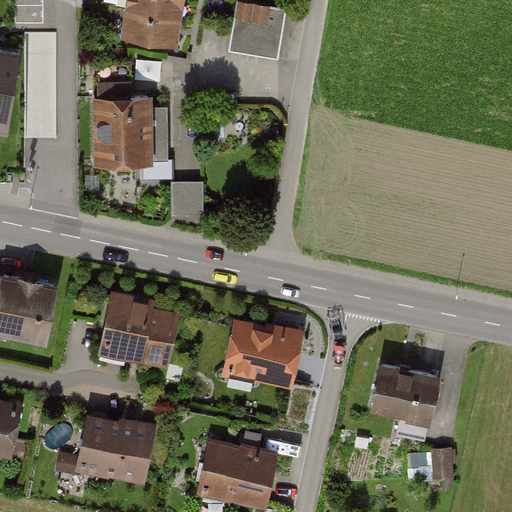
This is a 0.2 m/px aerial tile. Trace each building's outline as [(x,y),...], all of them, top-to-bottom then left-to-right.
[(128,0),(124,32),(177,41),(179,31),(183,6),(183,0),(128,0)] [(287,7),(247,0),(239,0),(232,47),(279,54),(287,7)] [(0,49),(0,114),(9,116),(19,52),(0,49)] [(159,97),(100,98),(101,166),(160,165),(159,97)] [(174,179),(174,213),(206,214),(207,179),(174,179)] [(63,286),(0,274),(0,336),(52,347),(63,286)] [(117,296),(106,357),(172,368),(183,307),(117,296)] [(238,317),(227,377),(295,389),(306,330),(238,317)] [(386,361),(376,407),(439,421),(449,374),(386,361)] [(0,398),(0,456),(21,461),(33,406),(0,398)] [(91,413),(82,471),(150,481),(159,424),(91,413)] [(283,448),(215,440),(208,500),(276,509),(283,448)] [(412,478),(457,476),(455,447),(410,449),(412,478)]
